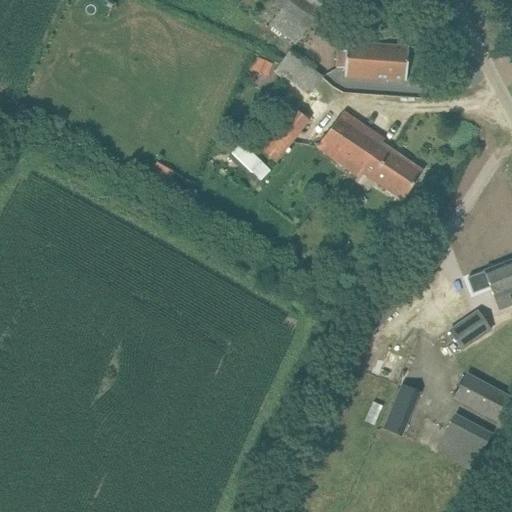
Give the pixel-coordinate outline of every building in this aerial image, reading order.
[(324,3),(318,0),(271,0),(270,3),(280,10),(269,26),(295,44),(324,3)] [(336,52),(335,68),(345,69),(345,70),(375,73),(375,79),(406,81),(409,46),(347,42),(346,52),(336,52)] [(322,77),(288,51),(275,70),(309,95),(322,77)] [(262,59),(256,72),(263,75),(268,62),(262,59)] [(259,149),(275,162),(308,120),(290,107),(259,149)] [(344,112),(318,150),(359,178),(363,172),(375,180),(403,200),(422,172),(381,144),(384,139),(344,112)] [(241,143),(231,153),(260,181),(270,171),(241,143)] [(268,236),(264,244),(276,250),(280,242),(268,236)] [(434,266),(423,256),(391,293),(401,302),(434,266)] [(511,260),(484,271),(499,310),(511,304),(511,260)] [(478,310),(448,330),(462,350),(491,329),(478,310)] [(455,398),(500,422),(511,400),(511,399),(467,375),(455,398)] [(402,437),(420,392),(401,384),(382,429),(402,437)] [(491,434),(455,414),(436,448),(472,468),(491,434)]
